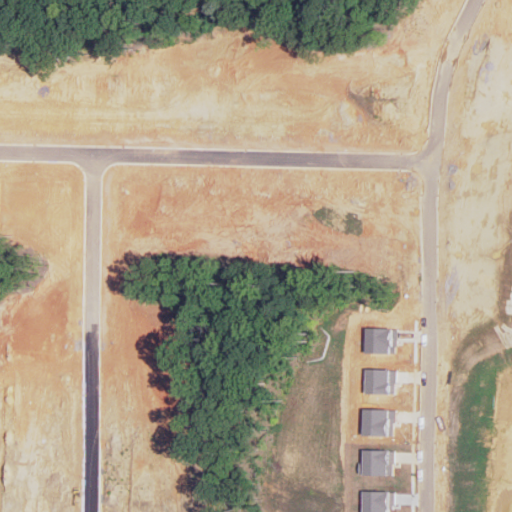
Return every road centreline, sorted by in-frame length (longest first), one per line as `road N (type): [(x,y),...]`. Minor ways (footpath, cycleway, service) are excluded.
road 1 (residential): [(0,150),(444,162)]
road 2 (residential): [(98,511),(104,153)]
road 3 (residential): [(429,511),(444,162)]
road 4 (residential): [(485,0),(454,72),(444,162)]
